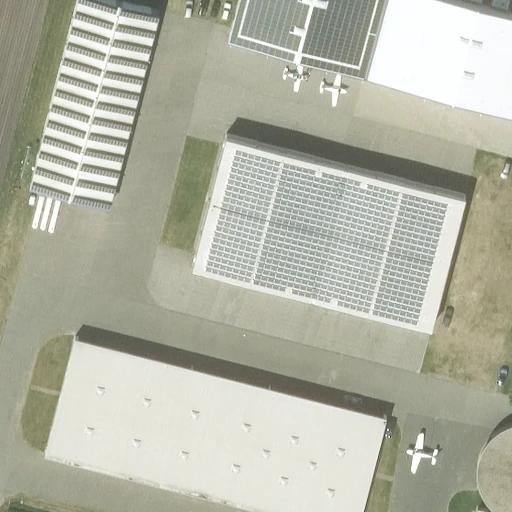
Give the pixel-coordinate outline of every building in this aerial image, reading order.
[(117,0),(77,0),(30,185),(40,188),(109,205),(158,10),(117,0)] [(237,0),(230,29),(227,39),(365,75),(511,113),(511,13),(462,0),(237,0)] [(464,196),(224,135),(222,146),(194,254),(191,267),(431,328),(464,196)] [(386,416),(75,336),(61,393),(59,398),(45,454),(270,511),(361,511),(370,478),(372,472),(386,416)] [(511,511),(511,422),(506,424),(490,436),(479,452),(476,471),(480,490),(491,506),(500,511),(511,511)]
